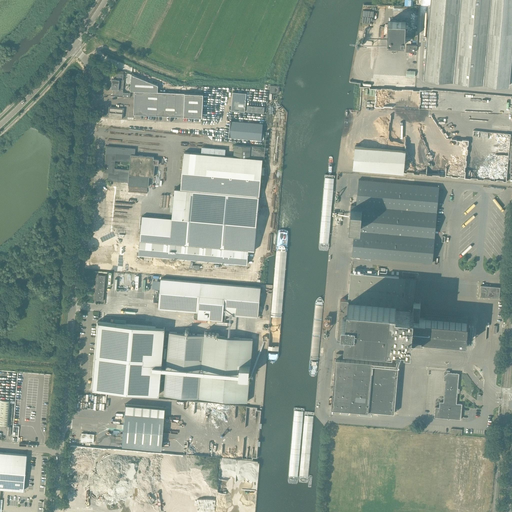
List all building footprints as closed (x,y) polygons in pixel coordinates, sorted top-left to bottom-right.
[(511,0),(430,0),(424,78),(453,80),(509,85),(511,49),(511,0)] [(406,22),(388,21),(387,43),(392,43),(391,51),(396,51),(397,43),(405,44),(406,22)] [(113,89),(113,95),(123,95),(124,80),(123,80),(124,74),(117,74),(116,80),(112,79),(111,89),(113,89)] [(135,91),(134,114),(202,117),(203,94),(158,92),(158,87),(131,75),(130,91),(135,91)] [(246,93),(232,92),(231,111),(245,112),(246,93)] [(123,109),(110,108),(109,118),(122,119),(123,109)] [(263,124),(230,121),(229,137),(261,140),(263,124)] [(168,206),(173,207),(172,219),(142,216),(139,254),(247,264),(248,250),(254,250),(261,175),(264,175),(265,167),(261,167),(262,159),(264,160),(265,148),(235,145),(233,157),(184,152),(182,176),(181,189),(175,188),(174,196),(169,196),(168,206)] [(106,146),(104,172),(110,173),(110,177),(109,177),(108,178),(108,180),(128,182),(129,170),(115,168),(115,160),(130,162),(131,155),(135,155),(135,148),(106,146)] [(353,169),(404,173),(406,150),(355,147),(353,169)] [(131,155),(130,162),(129,170),(128,182),(127,195),(147,196),(149,176),(154,177),(155,165),(158,165),(159,159),(154,159),(154,157),(135,155),(131,155)] [(439,186),(359,179),(357,205),(351,204),(349,231),(354,231),(352,256),(353,256),(432,263),(439,186)] [(416,278),(351,273),(348,300),(341,299),(337,338),(393,343),(393,344),(395,345),(395,344),(400,345),(400,343),(411,344),(411,343),(414,310),(413,310),(414,302),(416,278)] [(97,276),(95,300),(103,300),(103,294),(101,294),(102,291),(103,291),(105,276),(97,276)] [(154,293),(153,302),(156,302),(159,302),(158,309),(195,312),(194,318),(225,321),(226,315),(258,317),(261,287),(161,279),(159,293),(157,293),(154,293)] [(500,287),(481,285),(480,297),(499,298),(500,287)] [(466,344),(468,322),(423,318),(425,303),(414,302),(413,310),(414,310),(411,343),(421,344),(421,340),(466,344)] [(97,322),(91,388),(159,394),(165,328),(97,322)] [(253,338),(169,331),(164,395),(248,402),(253,338)] [(344,354),(336,353),(336,358),(331,408),(368,411),(389,413),(394,413),(398,364),(372,362),(372,361),(344,359),(344,354)] [(439,407),(435,407),(434,417),(461,419),(462,404),(456,403),(457,393),(458,393),(459,389),(458,388),(459,373),(449,373),(450,371),(446,371),(444,372),(444,374),(445,375),(444,376),(444,380),(445,380),(443,402),(440,402),(439,407)] [(10,401),(0,400),(0,425),(8,426),(10,401)] [(163,416),(124,412),(121,445),(126,446),(160,449),(163,416)] [(94,434),(81,433),(80,442),(93,443),(94,434)] [(0,493),(0,489),(23,491),(23,490),(24,475),(26,475),(27,471),(25,471),(26,455),(0,452),(0,493)]
